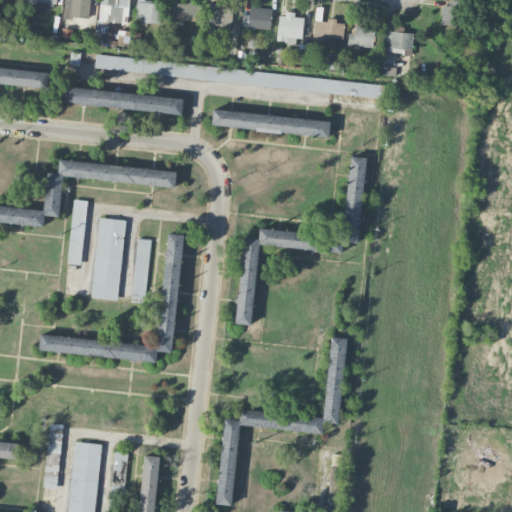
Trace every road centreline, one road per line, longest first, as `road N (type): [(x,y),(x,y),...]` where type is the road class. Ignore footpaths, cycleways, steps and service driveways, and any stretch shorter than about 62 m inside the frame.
road 1 (residential): [(186,511),(222,189),(207,155)]
road 2 (residential): [(207,155),(191,144),(0,124)]
